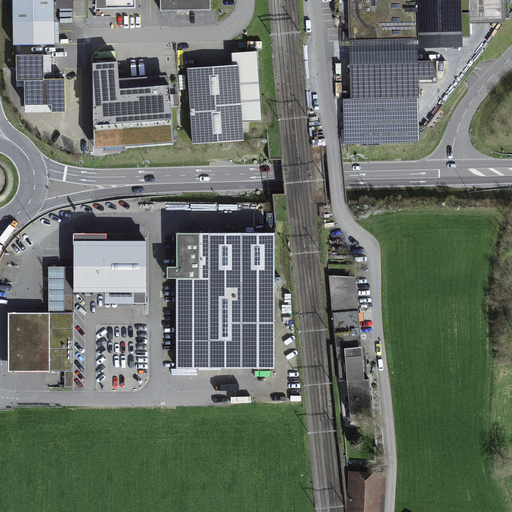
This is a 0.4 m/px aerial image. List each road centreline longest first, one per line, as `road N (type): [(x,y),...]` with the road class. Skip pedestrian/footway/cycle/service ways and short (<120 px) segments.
road 1 (residential): [(317,0),(335,194),(345,222),(375,252),(391,475),(386,511)]
road 2 (primary): [(136,184),(450,173)]
road 3 (residential): [(450,173),(462,117),(511,51)]
road 4 (primary): [(17,213),(136,184)]
